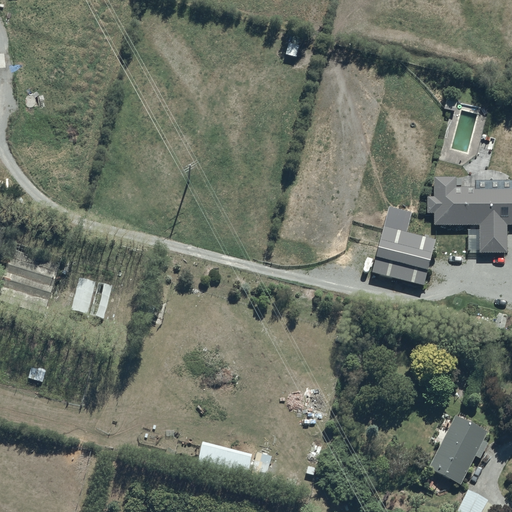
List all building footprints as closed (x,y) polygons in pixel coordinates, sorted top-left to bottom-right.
[(299,47),(289,44),(285,57),(296,59),(299,47)] [(447,97),(443,110),(455,113),(458,100),(447,97)] [(433,225),(478,225),(478,253),(506,253),(506,225),(511,224),(511,179),(474,180),(474,186),(455,186),(455,177),(433,177),(433,196),(426,196),(426,213),(433,213),(433,225)] [(411,212),(388,206),(383,226),(406,232),(411,212)] [(374,257),(426,270),(434,240),(382,226),(374,257)] [(60,266),(13,251),(0,292),(0,298),(46,313),(60,266)] [(425,272),(374,259),(370,272),(422,285),(425,272)] [(79,280),(70,312),(104,321),(112,289),(79,280)] [(443,310),(431,308),(429,317),(441,320),(443,310)] [(507,317),(498,315),(495,329),(504,331),(507,317)] [(31,367),(28,377),(41,382),(44,371),(31,367)] [(454,416),(428,468),(461,484),(487,432),(454,416)] [(286,441),(282,434),(276,438),(280,445),(286,441)] [(251,454),(201,442),(195,465),(245,477),(251,454)] [(263,485),(271,457),(256,453),(249,481),(263,485)] [(488,502),(467,491),(457,511),(502,511),(487,504),(488,502)]
